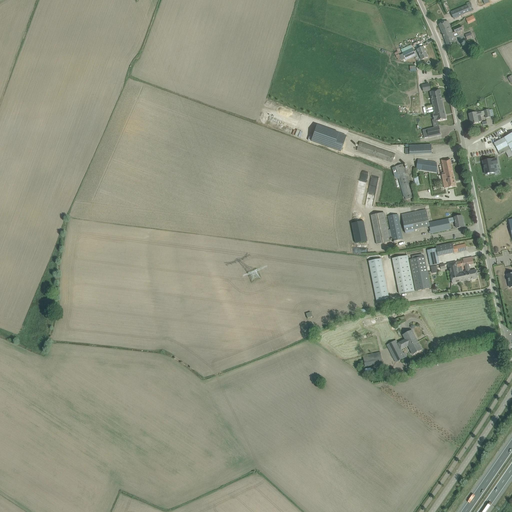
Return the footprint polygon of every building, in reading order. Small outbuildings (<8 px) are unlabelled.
[(454,18),(470,12),(468,5),(451,12),(454,18)] [(466,19),(468,24),(475,20),(473,15),(466,19)] [(447,32),(451,30),(448,21),(439,25),(442,32),(446,30),(447,32)] [(448,47),(453,46),(455,44),(453,39),(454,38),(453,34),(463,30),(461,26),(453,29),(455,32),(452,33),(451,30),(447,32),(446,30),(442,32),(448,47)] [(471,32),(465,35),(467,40),(473,38),(471,32)] [(422,60),(423,59),(428,57),(423,47),(417,50),(422,60)] [(416,56),(412,48),(399,54),(398,52),(394,53),(398,60),(399,60),(402,61),(403,60),(404,62),(406,61),(406,60),(416,56)] [(444,111),(443,105),(440,90),(430,92),(435,113),(444,111)] [(490,117),(493,116),(492,109),(489,110),(484,111),(476,113),(469,114),(471,124),(482,122),(481,116),(485,115),(486,118),(490,117)] [(435,113),(434,113),(434,115),(433,115),(434,120),(436,120),(437,121),(446,119),(444,111),(435,113)] [(317,125),(311,141),(341,152),(346,136),(317,125)] [(429,138),(441,136),(439,128),(427,131),(429,138)] [(511,133),(494,143),(500,155),(510,149),(511,152),(511,133)] [(392,163),(395,155),(360,142),(357,150),(392,163)] [(405,148),(405,154),(432,153),(431,145),(409,146),(409,148),(405,148)] [(444,189),(456,186),(450,159),(441,161),(444,174),(442,175),(444,189)] [(486,175),(488,174),(489,174),(495,173),(493,165),(497,164),(496,159),(492,160),(483,161),(486,175)] [(436,163),(431,162),(418,160),(416,169),(438,173),(436,163)] [(414,197),(404,164),(396,167),(406,200),(414,197)] [(426,209),(401,214),(403,223),(405,232),(405,233),(415,231),(415,230),(430,227),(431,233),(446,230),(451,229),(448,219),(444,220),(429,223),(428,218),(426,209)] [(392,234),(389,235),(385,213),(371,216),(377,245),(391,242),(390,238),(392,237),(393,241),(403,239),(398,215),(388,217),(392,234)] [(461,216),(454,218),(457,229),(464,227),(463,223),(462,223),(461,216)] [(362,221),(350,224),(354,244),(366,241),(362,221)] [(439,246),(436,247),(436,249),(438,256),(441,256),(444,255),(454,253),(453,247),(452,243),(447,244),(439,246)] [(436,249),(427,251),(430,266),(440,265),(438,256),(436,249)] [(425,257),(422,257),(422,254),(411,256),(412,259),(410,260),(416,291),(431,288),(425,257)] [(415,291),(408,256),(392,259),(399,294),(415,291)] [(460,282),(478,278),(476,270),(469,272),(469,271),(468,265),(474,264),(472,257),(463,259),(463,261),(456,263),(460,282)] [(381,259),(369,261),(377,302),(389,299),(381,259)] [(452,284),(460,282),(456,263),(448,264),(452,284)] [(390,346),(388,347),(396,362),(405,358),(401,350),(408,346),(413,355),(422,350),(412,330),(403,335),(405,339),(397,343),(396,341),(394,342),(392,343),(389,344),(390,346)] [(381,352),(363,356),(364,361),(360,361),(361,367),(365,366),(365,368),(383,365),(381,352)]
